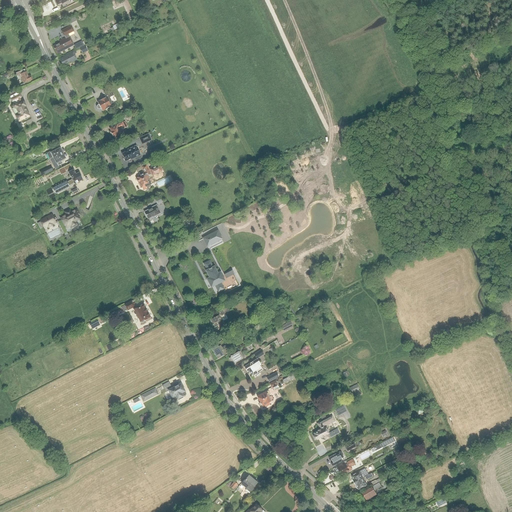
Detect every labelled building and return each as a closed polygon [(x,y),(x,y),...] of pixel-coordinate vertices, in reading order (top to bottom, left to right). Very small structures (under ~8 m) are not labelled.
[(71,26),(61,31),(64,37),(65,37),(65,38),(59,41),(60,43),(53,46),(57,54),(74,45),(70,38),(68,34),(74,31),(71,26)] [(120,43),(117,37),(103,44),(106,49),(120,43)] [(82,41),(74,44),(76,49),(84,45),(82,41)] [(88,51),(85,45),(80,48),(82,53),(88,51)] [(75,51),(59,59),(63,66),(70,62),(71,63),(77,60),(74,54),(76,53),(75,51)] [(24,70),(15,73),(17,79),(20,77),(23,84),(31,80),(30,76),(27,77),(25,72),(24,70)] [(97,106),(96,107),(97,109),(98,109),(99,109),(100,109),(102,111),(114,105),(113,103),(112,103),(109,98),(114,95),(112,91),(104,95),(106,97),(97,102),(98,104),(97,105),(97,106)] [(20,94),(10,99),(12,102),(18,99),(20,103),(18,105),(16,104),(14,105),(13,107),(13,108),(12,109),(19,121),(23,119),(25,120),(27,119),(27,117),(29,116),(24,107),(26,106),(23,102),(22,102),(20,98),(21,98),(20,94)] [(128,115),(125,109),(120,111),(123,117),(128,115)] [(120,132),(124,130),(123,129),(127,127),(124,122),(117,125),(109,129),(111,131),(110,132),(111,133),(110,133),(111,136),(112,135),(112,136),(113,136),(114,138),(121,134),(120,132)] [(151,140),(148,134),(139,138),(142,144),(151,140)] [(127,149),(128,150),(121,154),(123,158),(123,159),(124,160),(125,162),(127,160),(128,162),(130,163),(131,162),(131,161),(131,160),(135,158),(135,160),(137,160),(141,158),(141,157),(137,149),(136,150),(134,146),(127,149)] [(47,153),(49,159),(62,152),(61,149),(60,150),(59,148),(54,151),(53,150),(47,153)] [(62,164),(61,161),(65,159),(64,158),(65,157),(62,152),(49,159),(55,169),(59,167),(58,166),(62,164)] [(138,178),(136,179),(137,179),(136,180),(137,181),(137,182),(138,182),(138,183),(141,188),(141,187),(143,190),(146,188),(146,187),(150,184),(148,181),(149,180),(146,175),(151,173),(152,175),(162,170),(159,164),(149,169),(147,164),(142,167),(144,173),(138,176),(138,178)] [(51,166),(40,171),(42,176),(53,170),(51,166)] [(73,170),(68,172),(72,179),(67,182),(67,181),(57,186),(60,192),(70,186),(69,186),(74,183),(74,184),(82,180),(79,173),(76,174),(73,170)] [(149,209),(144,212),(147,219),(152,217),(160,213),(156,205),(149,209)] [(65,212),(67,215),(61,218),(65,227),(70,224),(71,226),(76,223),(75,222),(80,219),(78,215),(79,214),(76,210),(71,213),(69,210),(65,212)] [(52,224),(55,222),(51,215),(41,220),(44,228),(48,226),(47,224),(51,222),(52,224)] [(193,228),(183,233),(185,238),(196,233),(193,228)] [(205,238),(209,245),(223,238),(219,230),(205,238)] [(210,278),(207,279),(211,287),(212,286),(212,287),(215,286),(218,290),(222,288),(220,283),(223,282),(222,281),(224,281),(220,273),(217,274),(213,267),(212,267),(210,263),(205,265),(207,270),(206,270),(210,278)] [(132,301),(125,305),(127,310),(132,307),(135,313),(135,315),(136,317),(137,317),(140,322),(149,317),(143,304),(135,308),(132,301)] [(224,324),(221,317),(220,317),(219,316),(225,314),(226,316),(231,314),(227,307),(216,312),(218,315),(210,319),(209,319),(210,323),(212,323),(213,325),(214,327),(220,325),(220,326),(224,324)] [(97,320),(89,324),(92,330),(100,326),(97,320)] [(290,321),(281,326),(284,331),(293,326),(290,321)] [(236,334),(235,332),(235,331),(227,336),(230,340),(237,336),(236,334)] [(215,356),(216,356),(217,358),(222,356),(228,353),(221,341),(215,344),(216,345),(211,348),(215,356)] [(244,358),(243,357),(244,356),(243,355),(242,355),(240,351),(238,352),(237,350),(231,353),(233,355),(231,356),(231,357),(230,358),(229,359),(230,361),(232,361),(233,360),(235,363),(244,358)] [(254,354),(257,359),(264,355),(261,350),(254,354)] [(247,371),(247,372),(248,371),(252,376),(255,374),(257,377),(260,375),(258,372),(262,369),(259,366),(260,365),(257,359),(244,367),(245,368),(243,369),(245,372),(247,371)] [(278,377),(276,373),(266,378),(269,382),(278,377)] [(283,380),(285,384),(294,378),(292,375),(283,380)] [(270,384),(272,388),(274,387),(275,389),(279,387),(278,385),(279,385),(276,380),(270,384)] [(178,399),(179,401),(183,398),(183,397),(186,395),(181,384),(172,389),(169,382),(162,386),(166,392),(169,391),(174,401),(178,399)] [(357,384),(350,387),(353,392),(360,389),(357,384)] [(155,388),(140,396),(143,402),(158,394),(155,388)] [(260,403),(259,404),(260,405),(261,405),(262,406),(264,405),(265,407),(270,404),(269,402),(271,401),(267,393),(269,392),(268,391),(257,397),(260,403)] [(134,411),(143,406),(141,402),(132,406),(134,411)] [(337,409),(339,415),(348,411),(345,405),(337,409)] [(397,420),(400,425),(415,417),(413,412),(397,420)] [(326,428),(325,429),(324,426),(334,421),(331,416),(317,423),(319,429),(317,430),(318,431),(314,433),(314,435),(314,437),(314,438),(316,439),(317,440),(321,438),(322,439),(324,437),(325,440),(329,438),(327,434),(328,434),(326,428)] [(392,438),(381,444),(383,447),(394,442),(392,438)] [(354,441),(346,446),(348,451),(357,447),(354,441)] [(342,451),(335,454),(329,458),(333,466),(341,461),(340,460),(345,457),(342,451)] [(364,451),(358,459),(361,461),(367,453),(364,451)] [(349,462),(347,463),(343,465),(343,467),(338,470),(341,475),(347,471),(347,473),(352,470),(350,467),(355,464),(353,460),(349,462)] [(362,478),(368,475),(365,469),(351,476),(354,483),(362,478)] [(372,473),(368,475),(362,478),(354,483),(356,485),(356,486),(356,488),(357,488),(358,490),(362,488),(363,488),(364,487),(366,485),(364,481),(367,479),(368,480),(373,477),(372,473)] [(257,483),(256,482),(256,481),(254,479),(253,480),(248,476),(246,479),(243,483),(244,483),(242,485),(247,489),(246,489),(250,492),(251,491),(254,487),(254,486),(257,483)] [(376,480),(371,483),(372,486),(383,480),(382,478),(376,481),(376,480)] [(381,488),(379,483),(362,493),(366,501),(376,495),(375,493),(378,491),(377,490),(381,488)]
